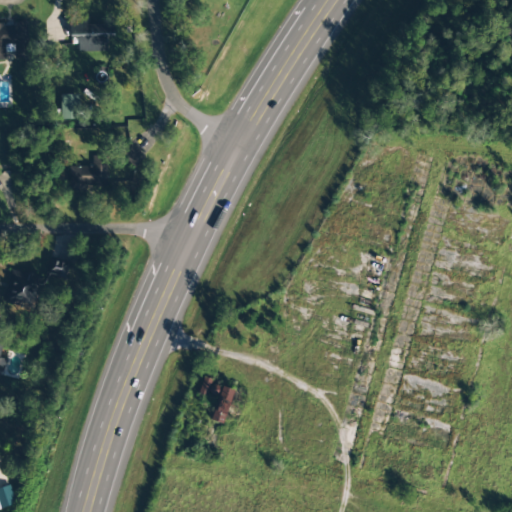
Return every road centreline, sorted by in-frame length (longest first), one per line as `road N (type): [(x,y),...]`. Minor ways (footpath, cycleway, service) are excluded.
road 1 (trunk): [(85,511),(186,245),(330,0)]
road 2 (residential): [(343,466),(437,144)]
road 3 (residential): [(338,511),(343,466),(335,418),(270,373),(150,329)]
road 4 (residential): [(0,231),(149,232),(186,245)]
road 5 (residential): [(239,148),(167,92),(150,0)]
